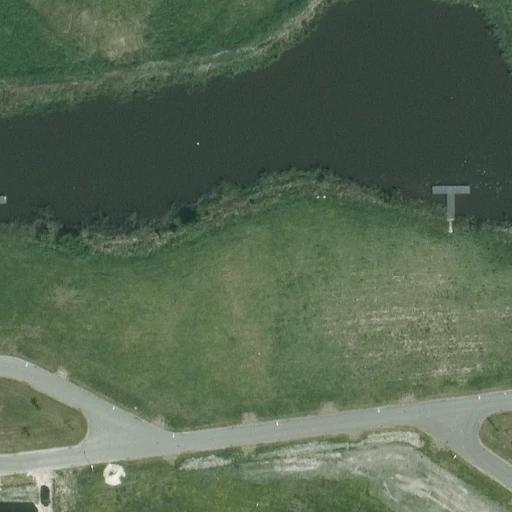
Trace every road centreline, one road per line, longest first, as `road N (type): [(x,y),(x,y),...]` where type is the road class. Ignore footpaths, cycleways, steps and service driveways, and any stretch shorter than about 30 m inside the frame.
road 1 (residential): [(124,448),(453,407)]
road 2 (residential): [(0,367),(23,371),(116,422),(124,448)]
road 3 (residential): [(124,448),(0,465)]
